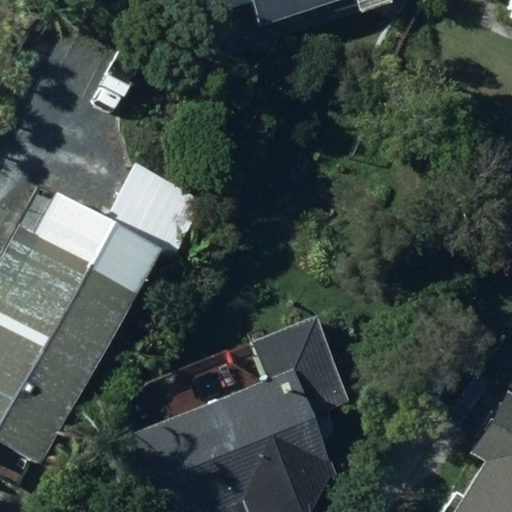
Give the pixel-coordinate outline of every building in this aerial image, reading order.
[(171,0),(178,22),(238,2),(246,27),(327,0),(171,0)] [(511,0),(504,0),(499,19),(511,22),(511,0)] [(282,140),(268,170),(364,218),(379,188),(282,140)] [(0,450),(29,466),(142,248),(38,194),(18,232),(3,225),(0,230),(0,450)] [(240,342),(256,384),(126,433),(155,511),(298,511),(318,478),(288,398),(328,383),(304,318),(240,342)] [(511,511),(511,409),(489,395),(454,454),(468,462),(438,511),(511,511)]
